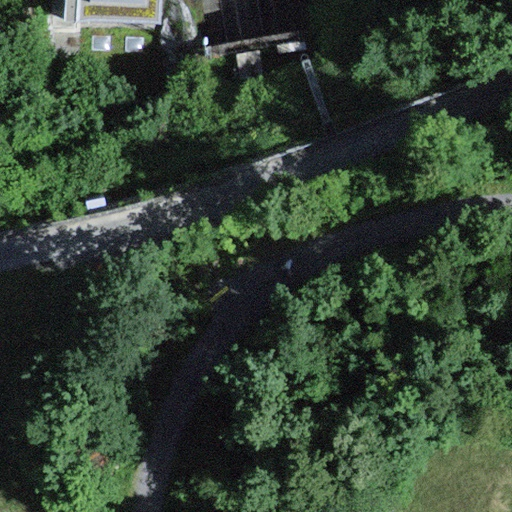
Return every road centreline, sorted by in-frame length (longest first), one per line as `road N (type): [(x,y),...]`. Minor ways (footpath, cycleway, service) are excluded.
road 1 (residential): [(511,83),(187,208),(0,254)]
road 2 (track): [(511,203),(472,203),(340,230),(254,288),(179,398),(155,511)]
